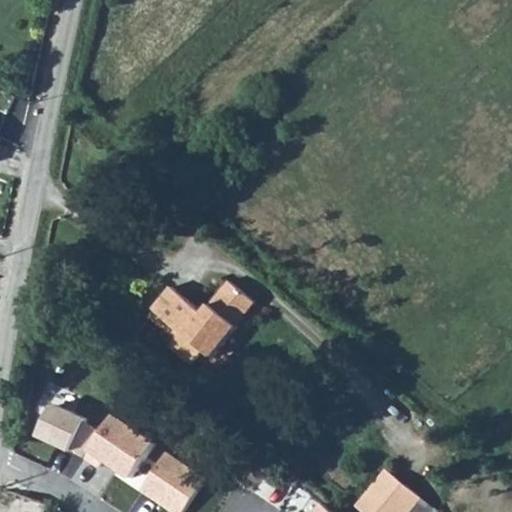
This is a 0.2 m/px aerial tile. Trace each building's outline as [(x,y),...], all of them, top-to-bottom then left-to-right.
[(157,306),(218,352),(258,303),(231,281),(204,313),(172,287),(157,306)] [(154,309),(172,324),(205,350),(214,357),(218,352),(157,306),(154,309)] [(172,324),(166,330),(176,338),(170,346),(193,364),(205,350),(172,324)] [(130,346),(154,362),(159,356),(136,339),(130,346)] [(88,454),(100,433),(52,407),(33,440),(67,458),(74,446),(88,454)] [(100,433),(88,454),(128,481),(154,443),(114,415),(100,433)] [(174,453),(148,491),(178,511),(192,511),(214,481),(174,453)] [(358,507),(364,511),(414,511),(428,497),(392,466),(358,507)] [(414,511),(444,511),(428,497),(414,511)]
